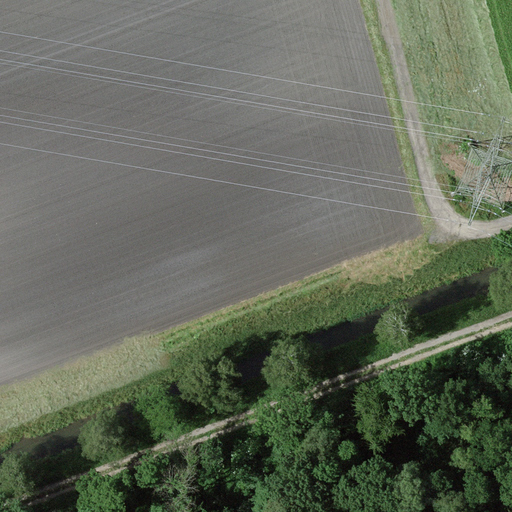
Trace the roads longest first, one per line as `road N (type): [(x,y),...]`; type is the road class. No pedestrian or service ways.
road 1 (track): [(4,511),(511,320)]
road 2 (track): [(383,0),(443,247),(511,221)]
